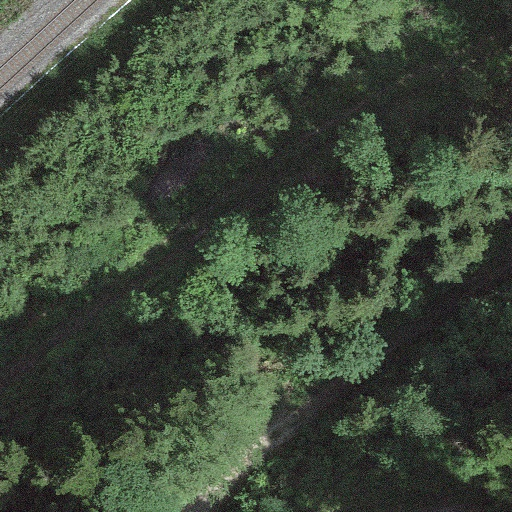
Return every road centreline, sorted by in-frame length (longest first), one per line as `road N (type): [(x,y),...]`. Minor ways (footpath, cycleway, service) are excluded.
road 1 (track): [(511,39),(234,204),(0,376)]
road 2 (track): [(196,511),(246,461),(429,315),(511,263)]
road 3 (track): [(389,511),(511,487)]
